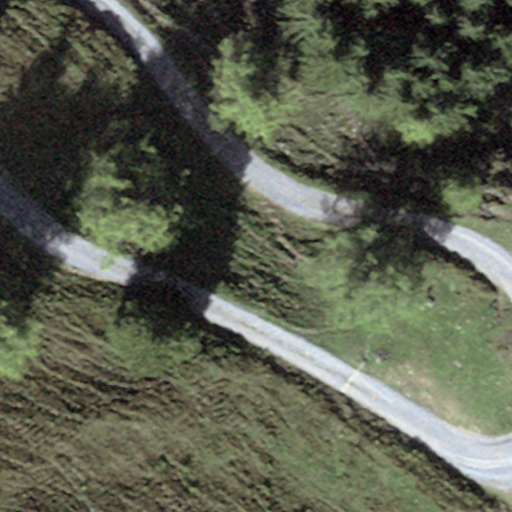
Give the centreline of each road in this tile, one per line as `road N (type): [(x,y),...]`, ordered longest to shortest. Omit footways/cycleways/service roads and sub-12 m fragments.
road 1 (track): [(511,458),(460,451),(264,330),(50,237),(0,188)]
road 2 (track): [(101,0),(275,182),(318,205),(452,235),(511,271)]
